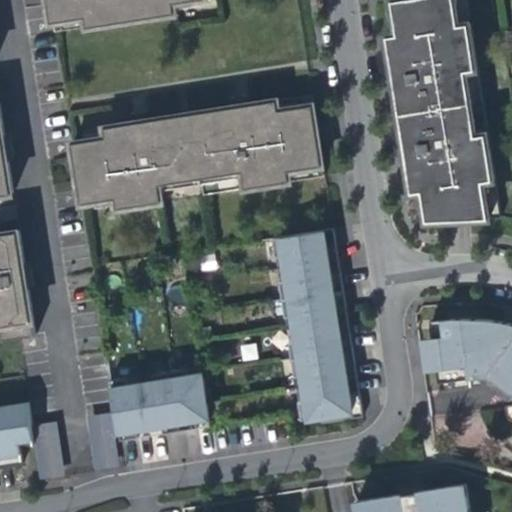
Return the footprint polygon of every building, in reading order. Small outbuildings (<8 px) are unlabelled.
[(49,0),(54,31),(175,12),(173,1),(182,0),(49,0)] [(456,0),(401,0),(394,1),(399,35),(389,37),(393,57),(413,181),(419,222),(502,218),(471,24),(460,26),(456,0)] [(106,136),(71,142),(81,202),(116,197),(118,207),(146,202),(145,194),(160,192),(160,188),(159,183),(173,181),(172,176),(199,172),(200,182),(202,193),(322,174),(309,93),(246,103),(245,94),(237,95),(230,96),(231,106),(148,119),(146,110),(139,111),(131,113),(132,121),(104,126),(106,136)] [(0,193),(13,191),(9,166),(8,159),(12,158),(10,149),(8,134),(4,135),(3,131),(0,109),(0,193)] [(200,182),(199,172),(172,176),(173,181),(159,183),(160,188),(200,182)] [(161,200),(160,192),(145,194),(146,202),(161,200)] [(17,212),(15,203),(0,206),(0,217),(0,219),(17,217),(17,212)] [(29,293),(29,285),(32,285),(30,274),(28,261),(25,261),(24,258),(19,229),(0,231),(0,307),(5,337),(19,335),(36,332),(29,293)] [(344,395),(340,369),(344,369),(353,367),(351,350),(348,333),(339,335),(334,335),(330,310),(335,309),(344,308),(341,290),(339,274),(339,273),(330,274),(325,275),(321,250),(326,249),(335,247),(332,229),(272,239),(275,257),(283,256),(287,280),(279,282),(285,318),(293,316),(297,341),(289,342),(294,377),(302,376),(306,400),(298,401),(301,421),(320,418),(321,424),(361,417),(357,393),(348,394),(344,395)] [(326,249),(321,250),(325,275),(330,274),(329,267),(327,257),(326,249)] [(283,256),(275,257),(279,282),(287,280),(283,256)] [(335,309),(330,310),(334,335),(339,335),(338,330),(336,316),(335,309)] [(293,316),(285,318),(289,342),(297,341),(293,316)] [(511,322),(510,322),(505,321),(502,321),(490,319),(480,318),(469,318),(460,318),(458,318),(448,318),(435,319),(430,320),(433,337),(437,367),(439,382),(490,375),(501,383),(511,391),(511,322)] [(424,339),(428,369),(437,367),(433,337),(424,339)] [(199,366),(186,368),(188,377),(200,375),(200,374),(199,366)] [(127,377),(109,380),(118,441),(136,438),(135,429),(134,424),(159,420),(160,425),(161,434),(196,429),(194,419),(193,414),(206,412),(205,404),(200,375),(188,377),(186,368),(152,374),(153,382),(128,386),(127,377)] [(344,369),(340,369),(344,395),(348,394),(348,389),(346,376),(344,369)] [(153,382),(152,374),(127,377),(128,386),(153,382)] [(488,384),(511,402),(511,391),(501,383),(490,375),(439,382),(440,391),(488,384)] [(302,376),(294,377),(298,401),(306,400),(302,376)] [(0,451),(8,450),(9,455),(16,454),(23,453),(22,448),(21,443),(37,441),(34,421),(31,403),(0,408),(0,451)] [(111,409),(87,413),(96,466),(120,463),(111,409)] [(37,446),(42,475),(66,471),(57,418),(34,421),(37,441),(37,446)] [(134,424),(135,429),(140,428),(152,426),(160,425),(159,420),(134,424)] [(398,494),(356,501),(357,511),(469,511),(465,484),(398,494)]
